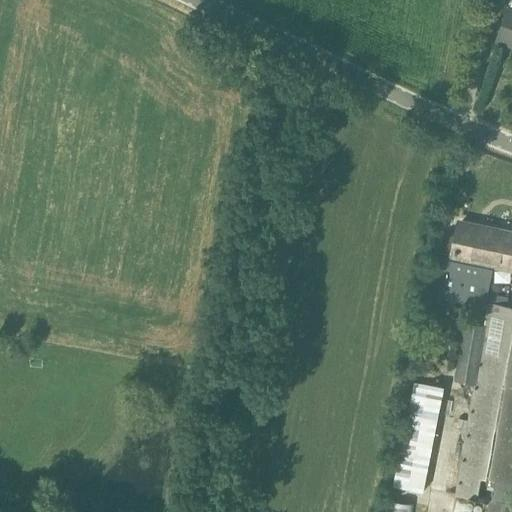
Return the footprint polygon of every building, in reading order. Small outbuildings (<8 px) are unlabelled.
[(511,0),(496,42),(511,48),(511,0)] [(511,234),(461,223),(454,257),(455,257),(454,260),(441,257),(433,296),(486,307),(492,275),(490,274),(492,265),(511,268),(511,234)] [(490,294),(484,326),(465,323),(454,382),(474,385),(456,495),(488,500),(485,511),(511,511),(511,307),(508,306),(510,297),(490,294)] [(423,492),(444,387),(414,381),(393,486),(423,492)] [(411,511),(412,504),(392,501),(390,511),(411,511)]
